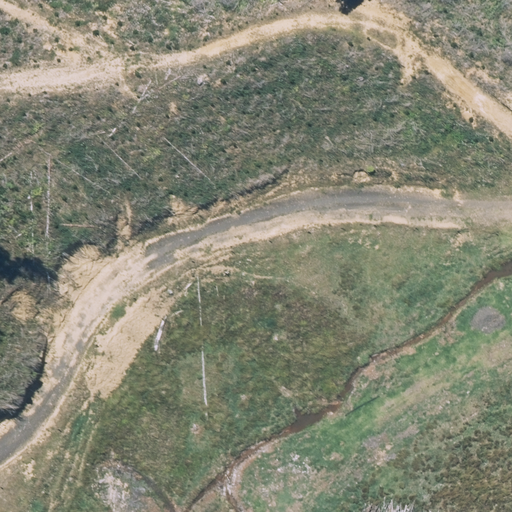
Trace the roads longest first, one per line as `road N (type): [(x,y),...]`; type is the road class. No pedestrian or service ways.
road 1 (track): [(511,220),(379,234),(202,277),(79,363),(0,436)]
road 2 (track): [(0,50),(228,20),(361,43),(428,86),(511,157)]
